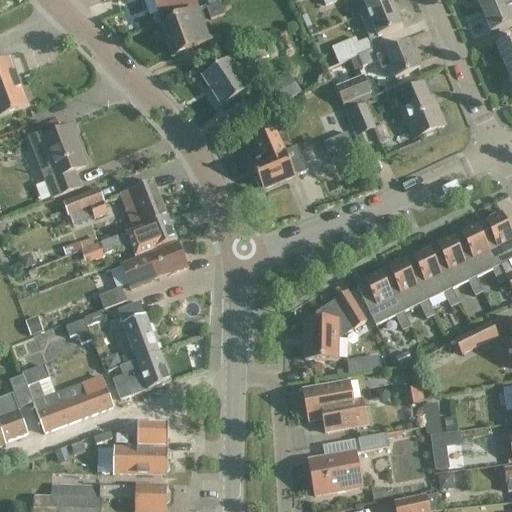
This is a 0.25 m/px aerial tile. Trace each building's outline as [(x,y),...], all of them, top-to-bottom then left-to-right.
[(153,0),(161,18),(197,3),(195,0),(153,0)] [(359,0),(366,14),(391,3),(389,0),(359,0)] [(475,0),(480,9),(501,0),(475,0)] [(511,0),(501,0),(480,9),(490,33),(511,24),(511,16),(509,9),(511,7),(511,0)] [(391,3),(366,14),(376,39),(402,28),(391,3)] [(210,20),(224,15),(220,4),(206,9),(210,20)] [(172,56),(208,43),(197,12),(161,25),(172,56)] [(511,38),(495,46),(507,73),(511,70),(511,38)] [(338,65),(361,56),(373,51),(373,50),(368,40),(356,45),(354,39),(331,48),(338,65)] [(373,51),(361,56),(365,67),(377,62),(380,71),(389,68),(394,79),(419,69),(409,43),(386,53),(383,46),(373,50),(373,51)] [(221,108),(248,89),(228,59),(200,77),(221,108)] [(0,64),(0,90),(18,84),(9,61),(0,64)] [(271,111),(299,93),(289,76),(261,94),(271,111)] [(370,96),(363,78),(336,89),(343,106),(370,96)] [(18,84),(0,90),(0,117),(27,107),(18,84)] [(413,140),(443,127),(434,107),(432,108),(422,86),(395,97),(413,140)] [(360,135),(374,128),(364,107),(350,113),(360,135)] [(69,128),(39,140),(38,136),(27,140),(40,174),(51,170),(54,179),(45,182),(51,199),(79,189),(72,172),(84,168),(69,128)] [(296,146),(283,152),(275,132),(252,142),(261,161),(252,165),(257,178),(254,180),(259,190),(262,189),(262,191),(294,177),(294,176),(307,171),(296,146)] [(330,162),(353,152),(345,134),(322,143),(330,162)] [(133,231),(166,218),(152,182),(118,195),(133,231)] [(98,190),(63,203),(68,216),(89,208),(93,221),(108,215),(98,190)] [(503,284),(506,282),(507,282),(511,292),(511,272),(507,264),(511,261),(511,237),(501,214),(476,227),(503,284)] [(150,251),(175,242),(166,218),(133,231),(134,232),(99,245),(104,256),(145,240),(150,251)] [(476,227),(452,238),(479,295),(482,294),(475,279),(491,271),(498,286),(503,284),(476,227)] [(452,238),(428,250),(455,307),(458,305),(451,291),(467,283),(474,298),(479,295),(452,238)] [(145,284),(184,268),(175,245),(121,266),(130,292),(146,286),(145,284)] [(455,307),(428,250),(404,261),(431,318),(434,317),(427,302),(443,295),(450,309),(455,307)] [(404,261),(380,273),(407,330),(410,329),(403,314),(419,306),(426,321),(431,318),(404,261)] [(407,330),(380,273),(355,285),(375,327),(395,318),(402,333),(407,330)] [(103,310),(126,302),(121,288),(98,296),(103,310)] [(305,321),(304,362),(337,362),(337,335),(351,326),(353,331),(365,324),(346,294),(335,301),(335,302),(316,315),(315,322),(305,321)] [(124,366),(157,353),(138,302),(117,310),(132,353),(120,358),(123,366),(124,366)] [(80,346),(91,342),(84,322),(65,328),(69,339),(76,336),(80,346)] [(461,356),(497,338),(490,324),(454,342),(461,356)] [(127,374),(112,379),(120,401),(168,383),(157,353),(124,366),(127,374)] [(379,358),(346,362),(348,375),(380,371),(379,358)] [(43,434),(66,425),(53,394),(42,398),(36,384),(48,380),(43,366),(20,375),(43,434)] [(75,385),(87,417),(110,408),(97,377),(75,385)] [(324,435),(366,427),(361,402),(352,403),(348,384),(302,392),(308,423),(323,420),(327,422),(331,421),(332,432),(324,433),(324,435)] [(66,425),(87,417),(75,385),(53,394),(66,425)] [(511,388),(502,390),(505,413),(511,412),(511,388)] [(414,390),(404,392),(408,408),(418,406),(414,390)] [(25,435),(12,402),(0,406),(0,435),(3,443),(25,435)] [(438,407),(424,409),(427,437),(441,435),(438,407)] [(139,443),(166,443),(167,425),(139,424),(139,443)] [(385,436),(357,441),(359,455),(387,450),(385,436)] [(461,450),(458,436),(431,441),(436,476),(450,473),(447,453),(461,450)] [(165,477),(166,452),(136,451),(136,456),(118,455),(117,466),(136,466),(135,476),(165,477)] [(361,489),(355,454),(307,462),(314,498),(361,489)] [(451,479),(437,480),(439,494),(453,492),(451,479)] [(35,498),(34,511),(98,511),(99,500),(134,501),(133,511),(164,511),(165,489),(99,487),(69,487),(69,486),(51,486),(51,498),(35,498)] [(395,511),(426,511),(424,499),(394,505),(395,511)]
